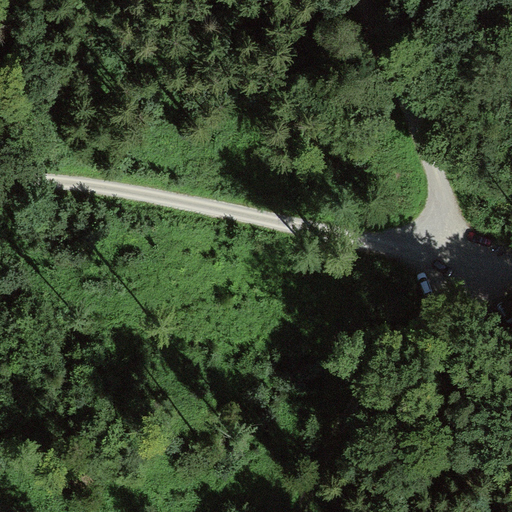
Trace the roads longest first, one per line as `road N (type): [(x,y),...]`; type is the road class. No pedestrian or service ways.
road 1 (track): [(0,191),(454,271)]
road 2 (track): [(454,271),(436,168),(365,0)]
road 3 (track): [(454,271),(326,450),(303,511)]
